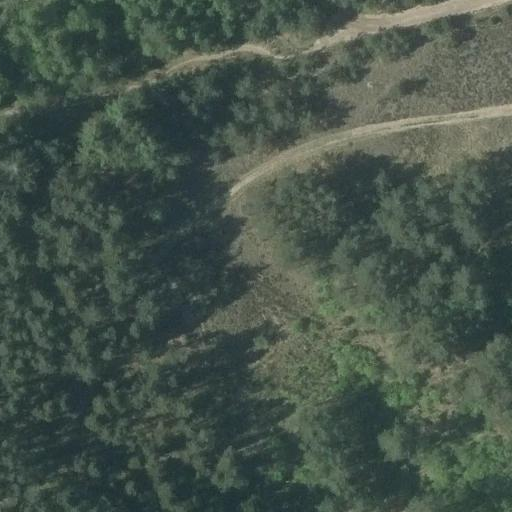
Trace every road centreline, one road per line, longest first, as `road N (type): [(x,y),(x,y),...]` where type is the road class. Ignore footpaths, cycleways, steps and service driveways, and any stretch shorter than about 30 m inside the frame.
road 1 (track): [(511,110),(348,135),(268,165),(115,290),(71,421),(36,444),(0,424)]
road 2 (track): [(310,44),(485,0)]
